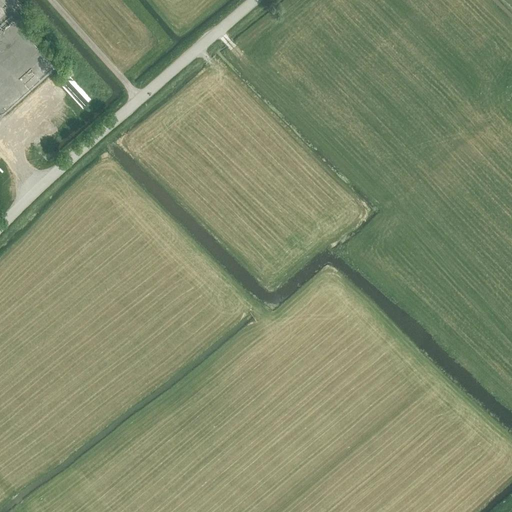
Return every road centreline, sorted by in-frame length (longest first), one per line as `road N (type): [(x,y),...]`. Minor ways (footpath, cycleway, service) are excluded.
road 1 (track): [(511,340),(397,209),(218,31)]
road 2 (tertiary): [(0,226),(255,0)]
